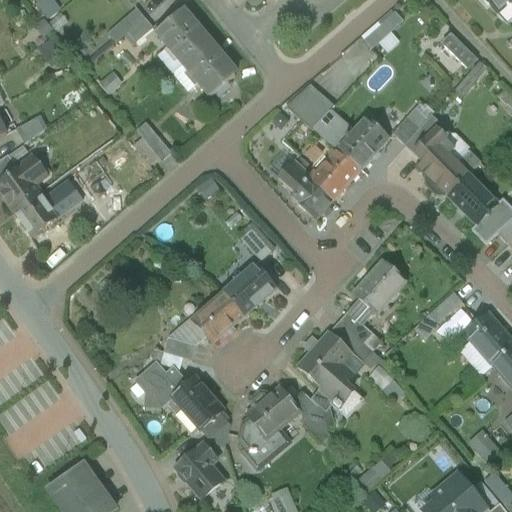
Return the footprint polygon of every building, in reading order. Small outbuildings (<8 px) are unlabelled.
[(54,0),(44,0),(38,4),(50,19),(62,10),(54,0)] [(129,0),(138,10),(149,0),(129,0)] [(511,0),(482,0),(496,15),(497,15),(509,4),(511,0)] [(511,7),(509,4),(497,15),(507,26),(511,20),(511,7)] [(374,51),(406,24),(396,13),(365,40),(374,51)] [(138,14),(121,27),(129,37),(146,24),(138,14)] [(191,25),(188,28),(180,19),(174,25),(169,20),(154,33),(154,34),(153,34),(184,70),(210,48),(191,25)] [(146,24),(129,37),(132,41),(137,47),(153,34),(154,34),(154,33),(146,24)] [(130,38),(120,46),(123,49),(132,41),(130,38)] [(358,40),(322,80),(335,92),(371,51),(358,40)] [(474,66),(451,40),(443,47),(466,73),(474,66)] [(51,68),(62,61),(51,42),(39,49),(51,68)] [(233,74),(210,48),(184,70),(174,78),(189,97),(200,88),(213,103),(236,83),(230,76),(233,74)] [(464,93),(488,69),(482,63),(458,87),(464,93)] [(313,87),(286,110),(312,134),(313,132),(314,131),(313,130),(329,114),(330,115),(336,108),(313,87)] [(416,112),(392,138),(405,149),(428,123),(416,112)] [(329,114),(313,130),(314,131),(313,132),(337,152),(348,141),(345,138),(349,133),(330,115),(329,114)] [(348,141),(337,152),(361,173),(389,143),(366,121),(348,141)] [(36,122),(14,134),(24,147),(44,134),(36,122)] [(428,123),(405,149),(422,165),(444,144),(447,141),(428,123)] [(159,142),(146,127),(136,135),(142,142),(149,150),(159,142)] [(142,142),(133,150),(150,170),(159,163),(149,150),(142,142)] [(172,158),(159,142),(149,150),(159,163),(162,166),(172,158)] [(422,165),(417,170),(427,180),(426,181),(425,189),(436,200),(444,200),(445,199),(447,200),(469,178),(458,167),(450,158),(454,153),(444,144),(422,165)] [(18,173),(34,162),(24,147),(7,159),(15,170),(18,173)] [(337,152),(312,180),(309,184),(333,205),(361,173),(337,152)] [(469,156),(458,167),(469,178),(481,167),(469,156)] [(7,159),(0,164),(0,186),(9,180),(6,176),(15,170),(7,159)] [(9,180),(0,186),(0,195),(15,215),(39,197),(32,188),(36,185),(38,186),(48,178),(49,176),(44,169),(39,168),(34,162),(18,173),(9,180)] [(104,193),(91,203),(98,213),(120,197),(95,164),(53,196),(58,203),(74,192),(93,177),(104,193)] [(333,205),(309,184),(312,180),(294,164),(278,182),(296,198),(292,203),(316,225),(333,205)] [(93,177),(74,192),(83,204),(85,207),(91,203),(104,193),(93,177)] [(211,177),(197,187),(206,199),(220,189),(211,177)] [(498,207),(469,178),(447,200),(476,230),(471,234),(485,248),(497,238),(511,224),(511,212),(502,203),(498,207)] [(58,203),(48,210),(58,222),(83,204),(74,192),(58,203)] [(15,215),(13,216),(32,241),(58,222),(48,210),(58,203),(53,196),(43,203),(39,197),(15,215)] [(511,224),(497,238),(507,248),(511,243),(511,224)] [(273,255),(252,231),(242,240),(263,264),(273,255)] [(383,261),(352,293),(360,301),(373,314),(405,281),(383,261)] [(255,268),(223,296),(244,320),(276,292),(255,268)] [(197,330),(181,345),(197,350),(207,341),(212,347),(244,320),(223,296),(191,323),(197,330)] [(453,297),(428,319),(436,329),(462,306),(453,297)] [(360,301),(348,314),(363,328),(375,315),(373,314),(360,301)] [(363,328),(348,314),(338,325),(362,347),(372,336),(363,328)] [(511,352),(511,344),(489,317),(464,338),(492,370),(511,352)] [(362,347),(338,325),(327,337),(351,359),(351,360),(361,369),(372,356),(362,347)] [(351,359),(327,337),(297,370),(321,391),(322,392),(342,370),(351,379),(361,369),(351,360),(351,359)] [(181,345),(168,341),(163,356),(183,362),(192,365),(197,350),(181,345)] [(511,352),(492,370),(511,393),(511,352)] [(183,362),(164,357),(160,368),(179,374),(183,362)] [(196,380),(187,388),(173,373),(166,379),(156,368),(136,385),(146,396),(145,411),(160,412),(171,402),(200,435),(220,417),(224,414),(196,380)] [(342,370),(322,392),(321,391),(319,392),(334,406),(333,407),(338,412),(344,405),(342,404),(350,395),(342,389),(351,379),(342,370)] [(389,385),(375,373),(366,383),(380,395),(389,385)] [(263,393),(259,392),(255,396),(254,395),(249,400),(253,405),(243,413),(247,418),(241,423),(237,437),(246,447),(248,449),(248,453),(254,454),(255,450),(264,443),(264,439),(299,411),(290,400),(278,385),(266,395),(263,393)] [(315,409),(300,392),(290,400),(299,411),(304,418),(315,409)] [(304,418),(298,423),(316,443),(325,437),(318,413),(315,409),(304,418)] [(220,417),(200,434),(209,444),(229,427),(220,417)] [(486,432),(471,441),(486,465),(501,456),(486,432)] [(203,449),(176,473),(202,503),(223,485),(210,470),(216,464),(203,449)] [(107,511),(77,470),(51,488),(68,511),(107,511)] [(511,511),(511,494),(496,475),(486,482),(510,511),(511,511)] [(487,511),(458,477),(430,500),(434,505),(425,511),(487,511)] [(285,492),(271,498),(277,511),(291,506),(285,492)]
